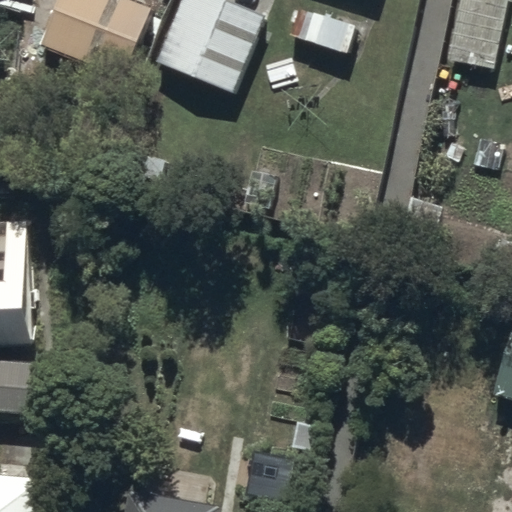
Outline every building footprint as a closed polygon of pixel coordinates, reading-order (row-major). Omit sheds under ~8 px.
[(156,13),(124,0),(64,0),(43,54),(126,88),(156,13)] [(203,0),(186,0),(160,67),(237,97),(265,24),(203,0)] [(511,16),(511,0),(466,0),(442,98),(489,109),(511,16)] [(0,230),(0,353),(34,353),(34,230),(0,230)] [(511,349),(501,394),(511,397),(511,349)] [(77,365),(0,364),(0,415),(77,415),(77,365)] [(44,511),(47,486),(0,482),(0,511),(44,511)]
